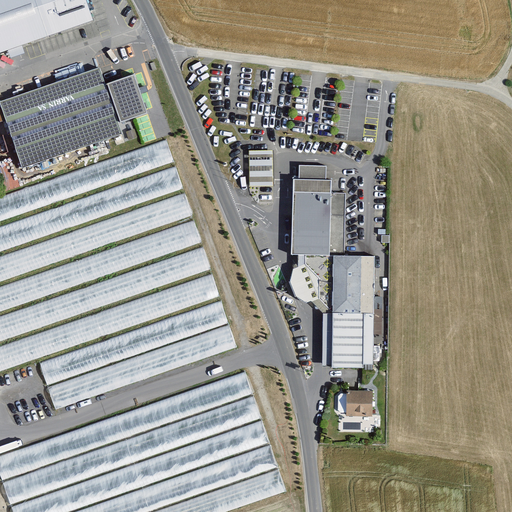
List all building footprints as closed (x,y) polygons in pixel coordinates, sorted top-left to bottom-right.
[(83,0),(0,0),(0,53),(91,21),(83,0)] [(97,70),(0,103),(0,105),(22,168),(119,135),(97,70)] [(133,76),(106,85),(119,123),(146,114),(133,76)] [(125,134),(128,141),(135,138),(133,131),(125,134)] [(166,139),(0,195),(0,371),(38,359),(56,409),(237,348),(166,139)] [(271,151),(248,152),(249,188),(272,187),(271,151)] [(299,180),(293,180),(291,256),(297,256),(333,257),(344,257),(345,195),(331,195),(331,181),(324,181),(325,168),(299,167),(299,180)] [(333,257),(297,256),(297,268),(292,270),(289,283),(295,298),(305,305),(310,302),(322,315),(332,315),(333,257)] [(344,257),(333,257),(332,315),(322,315),(321,369),(362,370),(362,366),(371,366),(374,258),(344,257)] [(246,371),(0,454),(0,474),(13,511),(229,511),(288,492),(246,371)] [(371,393),(346,393),(346,417),(371,418),(371,393)]
